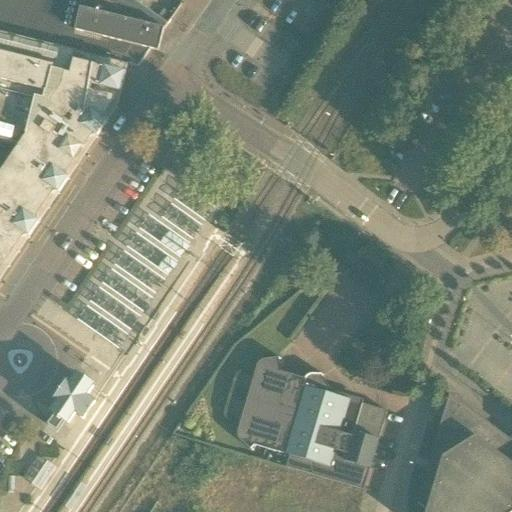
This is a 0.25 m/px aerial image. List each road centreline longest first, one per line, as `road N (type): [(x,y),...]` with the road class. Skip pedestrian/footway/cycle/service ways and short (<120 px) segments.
road 1 (residential): [(395,511),(462,284),(410,241)]
road 2 (residential): [(2,327),(171,84)]
road 3 (residential): [(410,241),(171,84)]
road 4 (residential): [(511,147),(448,228),(410,241)]
road 5 (residential): [(0,374),(22,385),(45,363),(38,343),(2,327)]
